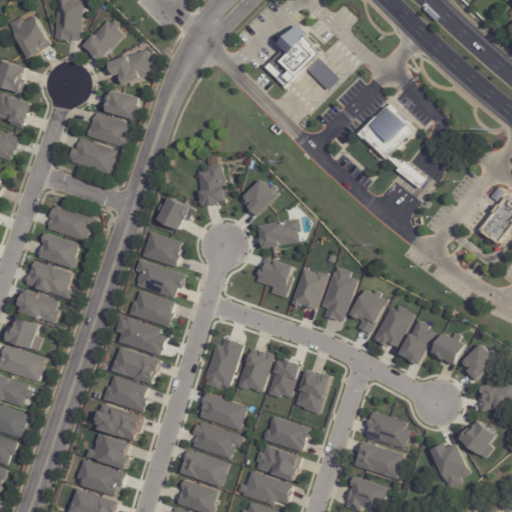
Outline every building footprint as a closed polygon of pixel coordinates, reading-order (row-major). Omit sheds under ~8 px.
[(78,40),(80,0),(54,0),(53,38),(56,38),(56,40),(59,40),(60,39),(67,40),(67,39),(78,40)] [(40,50),(40,51),(29,58),(8,23),(20,16),(23,21),(33,15),(50,43),(40,50)] [(83,46),(106,20),(109,23),(113,18),(120,24),(115,29),(123,35),(111,49),(100,61),(83,46)] [(330,91),(342,79),(320,58),(326,52),(302,28),(264,67),(288,90),(308,69),(330,91)] [(113,76),(109,63),(145,50),(152,69),(148,71),(149,75),(121,85),(117,75),(113,76)] [(24,79),(27,80),(23,94),(0,85),(0,79),(1,77),(0,76),(0,67),(4,69),(7,61),(28,68),(24,79)] [(105,111),(107,102),(107,99),(107,97),(108,95),(110,94),(111,90),(138,98),(136,105),(139,105),(134,120),(105,111)] [(0,117),(0,99),(2,94),(34,105),(30,116),(28,124),(27,124),(26,127),(26,126),(25,129),(11,124),(12,121),(0,117)] [(417,131),(388,106),(362,137),(422,187),(427,180),(397,155),(417,131)] [(85,135),(90,122),(91,122),(95,112),(128,124),(125,132),(129,134),(124,148),(85,135)] [(0,157),(0,131),(22,139),(20,146),(17,150),(15,155),(13,154),(11,161),(0,157)] [(79,138),(115,150),(114,155),(115,156),(112,165),(110,165),(107,174),(71,162),(72,159),(69,158),(72,148),(76,149),(79,138)] [(199,172),(209,171),(209,167),(222,166),(227,201),(220,202),(221,206),(204,208),(199,172)] [(263,180),(279,197),(257,217),(249,209),(249,208),(243,201),(246,197),(246,196),(263,180)] [(508,193),(509,194),(501,204),(494,198),(502,188),(508,193)] [(511,231),(503,243),(486,230),(511,197),(511,231)] [(160,220),(164,213),(159,211),(163,204),(167,207),(172,198),(196,210),(190,222),(186,220),(181,231),(160,220)] [(49,229),(52,219),(51,218),(53,212),(54,212),(55,208),(56,209),(57,206),(97,220),(94,231),(91,229),(88,237),(87,237),(85,242),(49,229)] [(265,249),(261,226),(300,219),(302,232),(298,233),(300,243),(265,249)] [(144,256),(152,232),(183,243),(181,250),(183,250),(177,268),(144,256)] [(47,234),(81,245),(76,259),(77,259),(78,263),(77,266),(74,269),(40,258),(44,248),(46,247),(47,244),(44,243),(47,234)] [(258,282),(266,258),(295,267),(291,277),(294,278),(286,299),(272,294),(274,288),(258,282)] [(139,286),(141,281),(140,281),(142,273),(138,271),(142,260),(188,276),(183,289),(179,288),(175,299),(139,286)] [(36,262),(73,275),(68,290),(73,292),(70,299),(28,285),(32,273),(34,273),(34,271),(33,271),(36,262)] [(335,273),(337,274),(339,268),(352,273),(350,279),(358,281),(344,322),(339,321),(339,322),(326,317),(329,309),(324,307),(335,273)] [(305,270),(318,275),(319,274),(322,273),(326,274),(329,277),(318,310),(304,306),(304,305),(303,305),(302,308),(300,307),(299,308),(296,307),(295,305),(293,304),(305,270)] [(56,325),(60,313),(57,311),(60,302),(28,290),(27,293),(26,292),(21,306),(19,311),(22,312),(22,313),(56,325)] [(371,335),(389,302),(381,298),(383,294),(377,290),(375,294),(367,290),(353,315),(364,321),(360,329),(371,335)] [(130,315),(135,301),(137,301),(141,291),(176,303),(173,313),(176,314),(172,325),(171,325),(170,328),(130,315)] [(392,308),(396,310),(399,305),(407,309),(407,310),(417,315),(407,334),(406,334),(399,347),(389,342),(387,346),(382,343),(383,343),(376,339),(392,308)] [(9,341),(13,327),(17,328),(20,318),(42,325),(38,337),(44,339),(40,352),(9,341)] [(120,342),(123,334),(117,332),(122,318),(128,320),(128,318),(163,330),(161,335),(168,338),(164,351),(163,351),(161,356),(120,342)] [(402,355),(420,320),(432,326),(431,330),(439,334),(433,345),(432,345),(431,347),(425,347),(424,349),(429,351),(422,365),(402,355)] [(433,357),(445,333),(454,338),(456,333),(463,336),(460,342),(467,345),(457,365),(446,360),(444,363),(433,357)] [(218,345),(224,347),(227,339),(239,343),(239,344),(244,346),(231,387),(230,386),(229,388),(222,386),(220,390),(207,385),(209,380),(207,379),(218,345)] [(0,369),(0,366),(7,345),(48,359),(44,369),(45,369),(43,377),(41,377),(39,383),(0,369)] [(476,382),(467,373),(468,372),(466,370),(469,367),(466,364),(466,361),(483,345),(499,361),(476,382)] [(114,371),(122,347),(162,361),(157,374),(156,374),(156,375),(157,376),(154,385),(114,371)] [(252,349),(258,351),(259,351),(263,352),(264,352),(268,353),(269,352),(276,355),(263,393),(262,392),(260,392),(257,392),(255,390),(250,388),(250,389),(248,389),(244,389),(242,388),(240,386),(252,349)] [(269,395),(280,360),(286,362),(287,359),(290,361),(301,365),(300,365),(303,366),(297,385),(296,384),(291,398),(282,395),(281,399),(269,395)] [(298,405),(310,371),(312,372),(312,371),(321,374),(321,373),(322,373),(322,374),(324,375),(325,374),(334,377),(321,415),(305,409),(306,408),(298,405)] [(0,399),(0,375),(30,385),(28,390),(33,391),(31,399),(26,398),(23,407),(0,399)] [(116,377),(150,388),(147,398),(150,399),(148,406),(146,406),(144,412),(106,400),(110,387),(112,388),(116,377)] [(511,407),(483,412),(480,398),(484,398),(483,396),(482,396),(482,394),(481,394),(480,389),(482,389),(481,387),(511,381),(511,407)] [(202,418),(204,411),(203,411),(205,406),(203,406),(207,394),(248,408),(244,418),(245,419),(240,431),(202,418)] [(0,432),(0,405),(28,415),(27,420),(28,421),(25,430),(23,430),(23,432),(29,433),(26,441),(0,432)] [(96,428),(104,405),(144,418),(136,441),(96,428)] [(375,414),(407,424),(405,429),(411,431),(407,442),(405,449),(368,437),(371,427),(370,426),(371,420),(372,421),(375,414)] [(266,440),(266,436),(267,433),(269,430),(270,431),(273,426),(272,423),(273,420),(275,418),(275,417),(313,429),(310,440),(309,439),(308,442),(307,442),(305,447),(304,446),(302,452),(266,440)] [(461,439),(470,428),(473,430),(480,421),(498,436),(490,445),(495,449),(486,460),(461,439)] [(194,447),(197,436),(194,435),(198,424),(201,425),(201,423),(244,437),(240,448),(236,447),(234,454),(232,454),(230,459),(194,447)] [(128,471),(89,457),(91,449),(96,451),(99,444),(98,444),(101,434),(132,444),(128,454),(129,454),(127,458),(126,458),(131,460),(128,471)] [(0,463),(0,436),(19,443),(14,456),(12,456),(8,466),(0,463)] [(399,480),(403,469),(400,468),(405,455),(364,442),(356,466),(399,480)] [(448,448),(458,444),(472,474),(462,479),(462,477),(460,478),(461,480),(449,485),(434,451),(447,445),(448,448)] [(258,469),(260,463),(258,462),(261,452),(265,454),(268,446),(302,457),(297,473),(298,473),(296,482),(258,469)] [(182,474),(190,450),(230,464),(222,487),(182,474)] [(83,486),(85,480),(79,478),(81,471),(82,471),(86,460),(127,475),(123,487),(119,486),(119,487),(116,497),(83,486)] [(0,468),(8,471),(8,475),(7,478),(5,481),(3,481),(2,486),(2,488),(1,491),(0,492),(0,468)] [(275,506),(244,496),(245,493),(240,492),(242,484),(248,486),(253,472),(293,485),(291,491),(293,492),(288,504),(277,501),(275,506)] [(345,507),(347,502),(346,501),(350,490),(351,491),(353,487),(350,486),(352,477),(388,488),(380,511),(360,506),(358,511),(345,507)] [(195,511),(179,507),(183,493),(184,494),(186,490),(183,489),(186,481),(220,492),(215,505),(216,506),(216,510),(216,511),(195,511)] [(71,511),(79,489),(119,503),(116,511),(71,511)] [(243,511),(244,510),(248,511),(251,503),(278,511),(243,511)]
